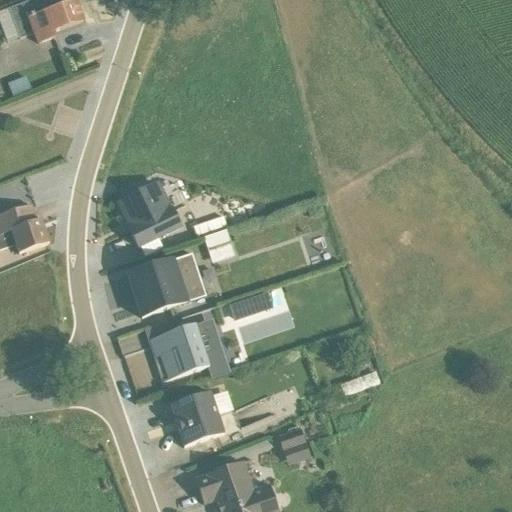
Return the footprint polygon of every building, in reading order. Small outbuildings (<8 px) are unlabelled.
[(40,0),(0,14),(0,29),(5,45),(18,40),(18,42),(31,37),(36,49),(55,42),(53,36),(82,26),(71,0),(40,0)] [(25,78),(6,86),(11,99),(30,91),(25,78)] [(156,241),(179,229),(158,186),(117,206),(130,232),(128,234),(137,250),(138,250),(144,260),(161,251),(156,241)] [(16,257),(48,247),(40,223),(35,224),(29,208),(0,218),(0,252),(13,248),(16,257)] [(198,228),(202,241),(224,233),(220,221),(198,228)] [(233,261),(224,233),(202,241),(211,268),(233,261)] [(126,279),(140,321),(204,300),(190,258),(126,279)] [(229,377),(213,328),(174,341),(169,325),(144,334),(162,386),(205,371),(209,383),(229,377)] [(209,396),(169,409),(183,451),(222,438),(216,419),(232,414),(226,395),(210,400),(209,396)] [(276,439),(281,456),(304,448),(299,432),(276,439)] [(304,448),(281,456),(286,470),(309,462),(304,448)] [(216,511),(276,511),(268,487),(252,493),(243,465),(193,483),(202,508),(213,504),(216,511)]
